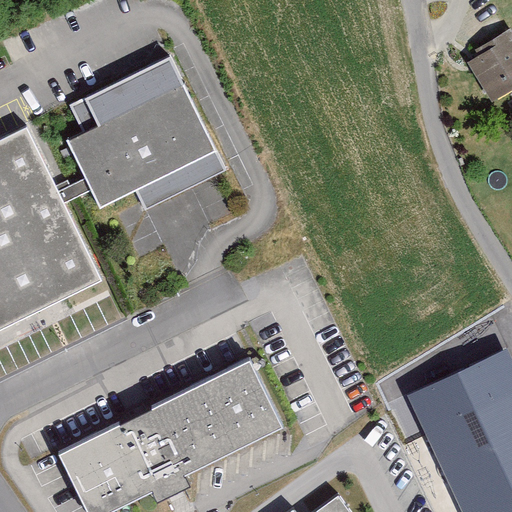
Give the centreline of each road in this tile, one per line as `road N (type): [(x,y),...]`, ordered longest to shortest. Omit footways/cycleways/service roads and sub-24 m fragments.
road 1 (unknown): [(0,91),(74,39),(134,15),(160,17),(198,56),(253,168),(261,210),(221,247),(213,295),(254,286),(285,297),(304,324),(326,405),(297,453),(178,511)]
road 2 (residential): [(511,278),(448,169),(412,0)]
